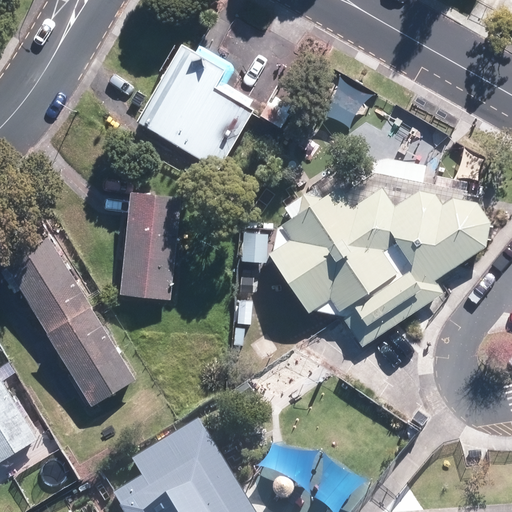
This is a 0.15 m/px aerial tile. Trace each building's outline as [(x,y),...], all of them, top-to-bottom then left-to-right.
[(224,82),(235,63),(217,53),(191,37),(143,119),(223,167),(261,103),(224,82)] [(497,220),(475,185),(397,166),(366,187),(359,192),(350,178),(320,134),(279,161),(305,200),(305,209),(306,209),(288,222),(296,234),(275,249),(316,308),(331,298),(344,317),(364,344),(396,321),(445,287),(439,277),(492,244),(497,220)] [(174,294),(182,190),(136,186),(128,290),(174,294)] [(275,232),(243,229),(241,252),(273,255),(275,232)] [(140,377),(57,233),(13,258),(96,402),(140,377)] [(0,460),(43,436),(27,409),(29,408),(25,402),(24,402),(0,361),(0,460)] [(118,492),(114,494),(125,511),(260,511),(204,419),(136,460),(145,475),(118,492)] [(268,464),(258,468),(267,468),(276,470),(291,477),(307,488),(315,495),(312,489),(312,481),(315,469),(318,460),(325,452),(309,456),(296,455),(283,451),(275,443),(275,453),(274,457),(268,464)] [(338,466),(325,452),(327,466),(326,481),(322,492),(317,499),(328,505),(335,511),(344,511),(345,510),(354,497),(363,489),(378,482),(366,480),(352,475),(338,466)] [(28,483),(38,498),(72,475),(60,457),(26,479),(28,483)] [(15,511),(38,498),(28,483),(3,500),(10,511),(15,511)]
